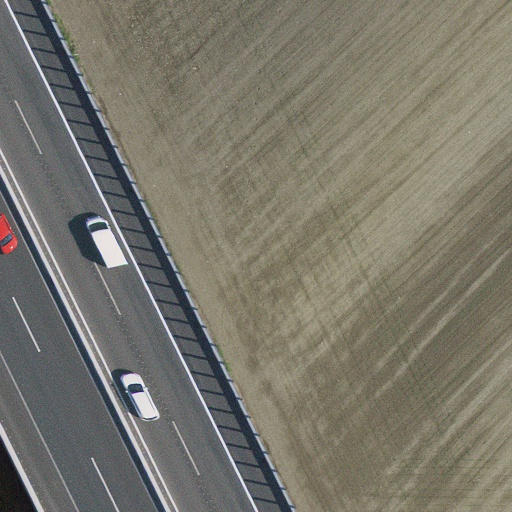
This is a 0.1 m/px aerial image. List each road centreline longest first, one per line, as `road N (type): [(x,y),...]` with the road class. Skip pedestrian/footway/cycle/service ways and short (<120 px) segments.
road 1 (motorway): [(222,511),(0,60)]
road 2 (motorway): [(0,282),(112,511)]
